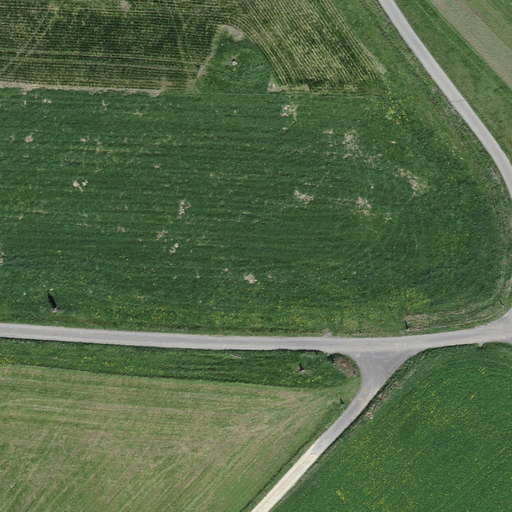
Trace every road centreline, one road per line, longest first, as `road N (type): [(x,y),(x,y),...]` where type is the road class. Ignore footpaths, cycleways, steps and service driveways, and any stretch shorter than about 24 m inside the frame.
road 1 (track): [(0,330),(335,346),(511,330)]
road 2 (track): [(511,181),(385,0)]
road 3 (track): [(254,511),(351,411),(395,345)]
